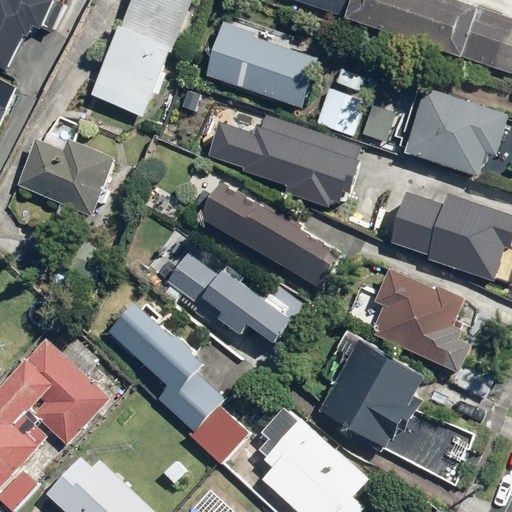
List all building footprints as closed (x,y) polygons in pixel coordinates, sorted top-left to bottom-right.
[(0,0),(0,66),(14,73),(32,38),(36,40),(43,27),(49,31),(63,3),(57,0),(0,0)] [(138,0),(96,96),(148,118),(199,0),(138,0)] [(297,0),(511,74),(511,18),(458,0),(297,0)] [(263,36),(229,25),(211,77),(307,109),(324,59),(262,39),(263,36)] [(0,137),(14,112),(13,112),(24,90),(0,76),(0,137)] [(370,100),(333,88),(321,125),(358,137),(370,100)] [(509,116),(427,89),(405,154),(477,177),(485,154),(495,157),(509,116)] [(400,114),(378,106),(367,138),(390,145),(400,114)] [(258,135),(219,122),(208,155),(244,167),(243,171),(289,186),(287,192),(328,206),(330,200),(339,203),(343,190),(350,192),(364,148),(264,115),(258,135)] [(42,140),(22,186),(96,217),(120,160),(73,141),(69,152),(42,140)] [(413,172),(378,156),(369,176),(405,192),(413,172)] [(348,255),(227,184),(200,230),(321,301),(348,255)] [(444,204),(406,191),(389,241),(430,254),(428,260),(494,282),(506,243),(510,245),(511,238),(511,214),(448,194),(444,204)] [(172,283),(205,307),(201,313),(224,330),(228,324),(246,337),(254,327),(280,346),(298,322),(230,273),(226,278),(193,254),(172,283)] [(384,328),(380,337),(464,375),(477,347),(463,340),(467,332),(465,331),(468,325),(461,321),(470,301),(440,287),(438,291),(394,271),(379,303),(389,307),(380,326),(384,328)] [(179,339),(141,305),(134,314),(130,311),(116,326),(119,329),(114,334),(116,335),(113,339),(137,360),(140,357),(174,387),(162,400),(197,433),(229,399),(202,374),(210,366),(199,356),(201,354),(182,336),(179,339)] [(51,340),(0,393),(0,495),(54,438),(40,425),(43,422),(71,448),(115,400),(51,340)] [(431,379),(366,341),(324,412),(358,432),(355,436),(385,454),(388,449),(389,450),(431,379)] [(374,481),(306,420),(304,422),(289,408),(265,435),(272,441),(262,452),(270,459),(268,461),(277,469),(266,481),(300,511),(367,511),(370,509),(359,498),(374,481)] [(86,458),(51,495),(68,511),(160,511),(105,461),(98,469),(86,458)]
